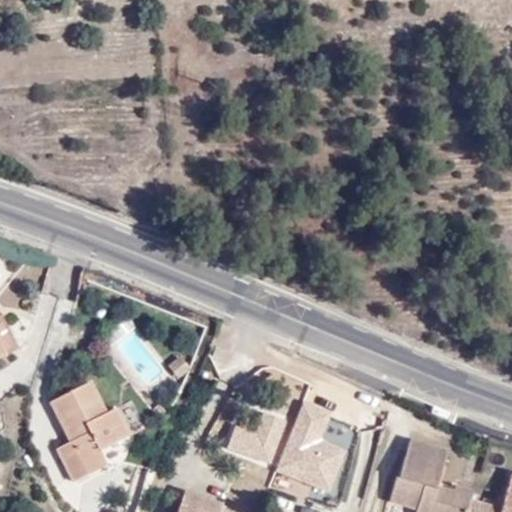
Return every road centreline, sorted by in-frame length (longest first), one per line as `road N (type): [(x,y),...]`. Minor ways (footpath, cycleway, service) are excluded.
road 1 (secondary): [(0,199),(511,404)]
road 2 (unknown): [(73,228),(38,333),(0,387)]
road 3 (unknown): [(418,367),(373,511)]
